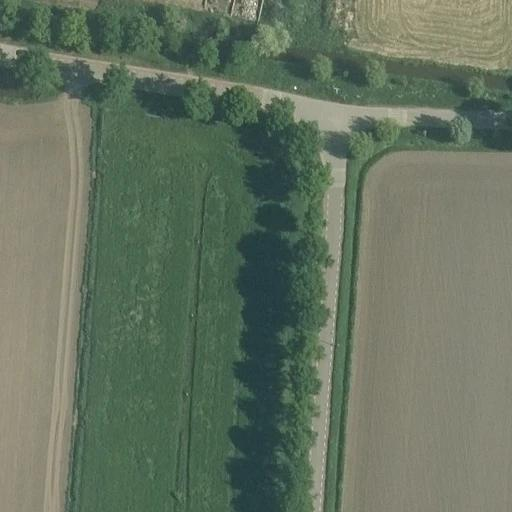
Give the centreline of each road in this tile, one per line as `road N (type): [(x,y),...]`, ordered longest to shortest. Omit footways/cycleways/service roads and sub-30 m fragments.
road 1 (tertiary): [(311,511),(338,119)]
road 2 (tertiary): [(338,119),(0,62)]
road 3 (unclassified): [(511,125),(338,119)]
